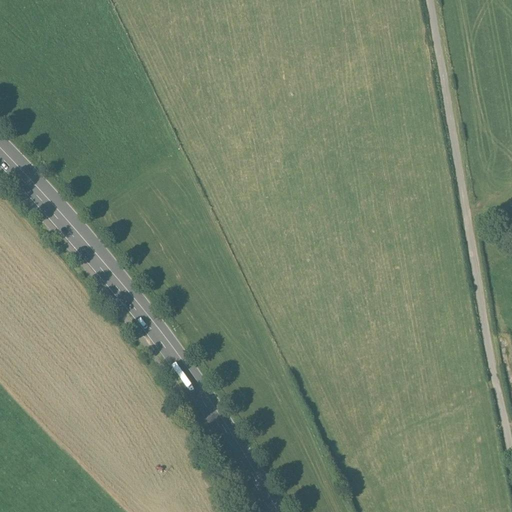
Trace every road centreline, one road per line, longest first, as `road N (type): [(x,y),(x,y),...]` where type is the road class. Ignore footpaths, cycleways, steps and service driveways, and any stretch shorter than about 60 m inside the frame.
road 1 (track): [(511,459),(431,0)]
road 2 (primary): [(0,151),(136,304),(273,511)]
